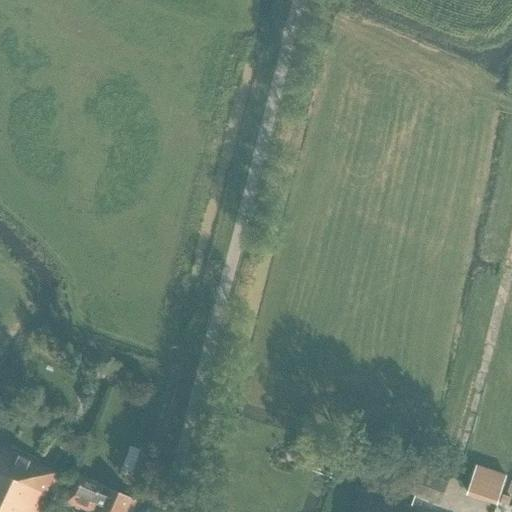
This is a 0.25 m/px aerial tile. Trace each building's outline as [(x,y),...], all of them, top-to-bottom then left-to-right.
[(0,511),(40,511),(59,475),(0,447),(0,511)] [(145,476),(153,454),(139,450),(132,472),(145,476)] [(497,504),(506,476),(475,465),(467,494),(497,504)] [(436,511),(447,483),(406,467),(398,490),(414,496),(410,508),(362,490),(353,511),(436,511)] [(105,488),(105,487),(76,475),(64,503),(83,511),(125,511),(131,500),(105,488)]
